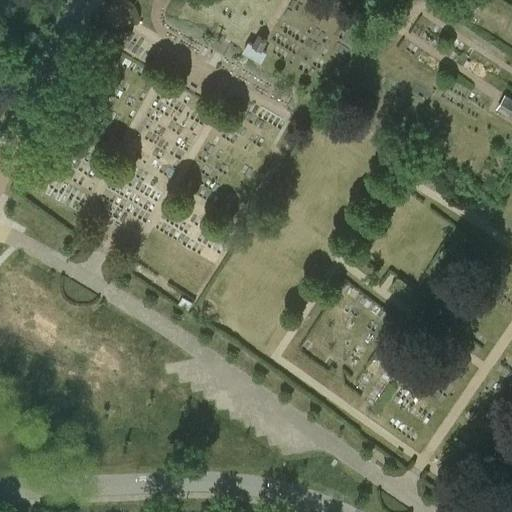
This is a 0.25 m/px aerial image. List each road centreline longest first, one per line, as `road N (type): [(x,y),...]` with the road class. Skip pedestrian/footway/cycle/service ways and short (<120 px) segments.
road 1 (residential): [(423,511),(98,280),(0,229)]
road 2 (residential): [(346,511),(271,484),(0,489)]
road 3 (residential): [(87,0),(0,188)]
